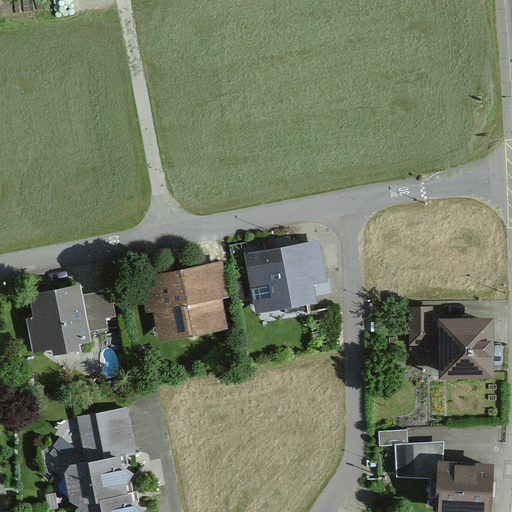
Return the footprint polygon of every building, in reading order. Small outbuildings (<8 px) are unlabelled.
[(323,283),(314,236),(242,250),(254,312),(309,302),(306,286),(323,283)] [(215,256),(141,272),(155,337),(229,322),(215,256)] [(80,278),(30,288),(34,311),(27,313),(33,348),(91,338),(89,329),(82,291),(80,278)] [(111,286),(82,291),(89,329),(109,326),(107,316),(117,314),(111,286)] [(432,342),(433,319),(433,306),(412,306),(410,341),(432,342)] [(492,374),(495,322),(433,319),(432,342),(430,371),(492,374)] [(127,451),(74,463),(82,499),(135,488),(127,451)] [(487,511),(489,460),(431,458),(429,511),(437,511),(487,511)] [(140,511),(135,488),(82,499),(84,511),(140,511)]
